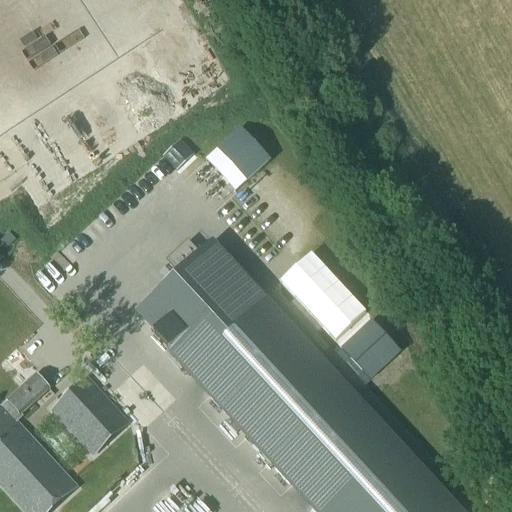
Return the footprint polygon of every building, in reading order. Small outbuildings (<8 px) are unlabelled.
[(179,278),(141,313),(158,332),(156,334),(172,352),(174,349),(324,511),(353,511),(410,460),(213,247),(201,258),(179,278)] [(311,257),(281,285),(336,344),(365,315),(311,257)] [(1,409),(16,425),(22,419),(20,418),(50,391),(36,376),(1,409)] [(53,413),(94,458),(128,427),(87,382),(53,413)] [(53,511),(76,491),(16,425),(1,409),(0,409),(0,486),(23,511),(53,511)] [(455,511),(410,460),(353,511),(455,511)]
